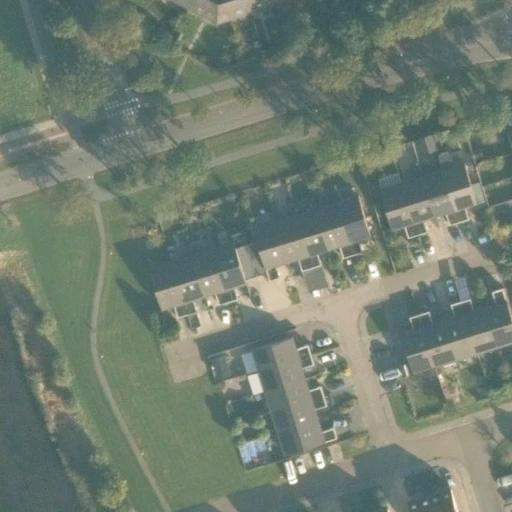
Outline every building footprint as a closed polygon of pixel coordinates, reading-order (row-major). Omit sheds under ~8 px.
[(232,18),(225,0),(190,0),(187,6),(219,23),(232,18)] [(248,0),(225,0),(232,18),(252,12),(248,0)] [(271,0),(248,0),(252,12),(273,6),(271,0)] [(173,35),(167,46),(177,51),(183,40),(173,35)] [(422,153),(437,149),(432,134),(418,138),(422,153)] [(407,154),(404,144),(392,147),(395,157),(407,154)] [(480,148),(473,150),(476,158),(482,156),(480,148)] [(378,160),(392,156),(390,151),(377,155),(378,160)] [(469,218),(466,206),(477,203),(465,162),(444,169),(460,221),(469,218)] [(450,224),(460,221),(444,169),(423,176),(435,215),(446,212),(450,224)] [(424,219),(435,215),(423,176),(402,182),(418,234),(428,231),(424,219)] [(408,237),(418,234),(402,182),(381,189),(393,229),(405,225),(408,237)] [(363,251),(360,239),(371,235),(359,195),(337,202),(353,254),(363,251)] [(353,254),(337,202),(317,208),(329,249),(340,245),(346,266),(356,262),(353,254)] [(318,252),(329,249),(317,208),(296,215),(312,267),(322,264),(318,252)] [(302,270),(312,267),(296,215),(275,221),(288,261),(299,258),(302,270)] [(275,221),(254,228),(258,241),(247,244),(257,275),(267,271),(270,280),(281,277),(277,265),(288,261),(275,221)] [(236,248),(235,242),(213,249),(229,301),(239,298),(235,286),(247,282),(246,278),(257,275),(247,244),(236,248)] [(219,304),(229,301),(213,249),(192,255),(205,296),(216,292),(219,304)] [(194,299),(205,296),(192,255),(172,262),(188,314),(198,311),(194,299)] [(178,317),(188,314),(172,262),(150,268),(163,309),(174,305),(178,317)] [(498,346),(511,341),(511,315),(503,288),(492,291),(496,303),(485,306),(498,346)] [(498,346),(485,306),(475,310),(471,298),(461,301),(477,353),(498,346)] [(457,359),(477,353),(461,301),(451,304),(455,316),(444,319),(457,359)] [(457,359),(444,319),(433,322),(430,310),(420,313),(436,365),(457,359)] [(198,311),(188,314),(192,327),(201,324),(198,311)] [(415,372),(436,365),(420,313),(410,316),(414,328),(402,332),(415,372)] [(260,370),(312,354),(309,344),(297,348),(293,336),(253,349),(260,370)] [(225,354),(211,358),(215,371),(228,367),(225,354)] [(266,391),(306,378),(303,367),(315,364),(312,354),(260,370),(266,391)] [(272,411),(324,395),(321,385),(309,389),(306,378),(266,391),(272,411)] [(279,432),(319,419),(315,409),(327,405),(324,395),(272,411),(279,432)] [(319,419),(279,432),(286,453),(338,437),(334,427),(322,430),(319,419)] [(435,511),(458,511),(451,488),(430,495),(435,511)] [(412,511),(435,511),(430,495),(409,501),(412,511)]
